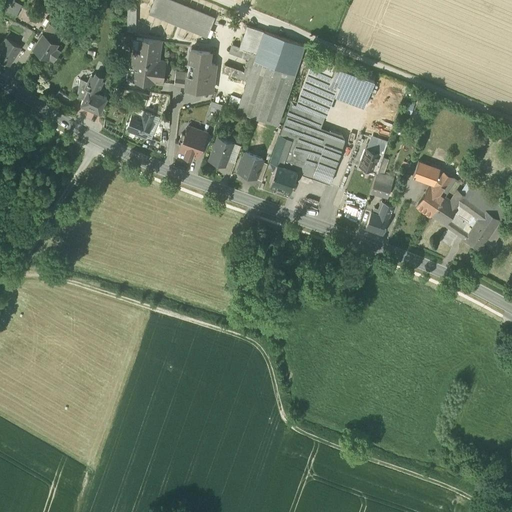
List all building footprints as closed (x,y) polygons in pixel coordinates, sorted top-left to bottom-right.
[(5,0),(0,10),(0,11),(13,19),(21,4),(13,0),(12,0),(5,0)] [(153,0),(149,12),(207,36),(214,17),(172,0),(153,0)] [(127,3),(127,28),(136,28),(136,3),(127,3)] [(21,39),(28,43),(35,31),(13,19),(8,27),(24,34),(21,39)] [(50,22),(47,26),(55,32),(57,29),(58,28),(50,22)] [(247,23),(238,47),(256,53),(265,30),(247,23)] [(42,33),(43,33),(58,43),(64,33),(57,29),(55,32),(47,26),(42,33)] [(304,43),(265,30),(256,53),(247,80),(237,109),(252,114),(277,122),(304,43)] [(55,47),(58,43),(43,33),(40,36),(38,38),(39,39),(33,47),(48,57),(49,55),(54,58),(59,49),(55,47)] [(0,46),(0,56),(10,63),(21,46),(6,36),(0,46)] [(128,77),(162,82),(163,70),(164,61),(159,60),(158,60),(161,41),(137,37),(133,66),(129,65),(128,65),(126,78),(128,78),(128,77)] [(23,44),(11,63),(17,67),(29,48),(23,44)] [(247,80),(256,53),(238,47),(231,44),(229,51),(248,58),(244,71),(225,64),(222,71),(247,80)] [(188,72),(207,75),(208,63),(210,51),(191,48),(188,72)] [(87,56),(99,58),(100,52),(88,49),(87,56)] [(229,51),(225,64),(244,71),(248,58),(229,51)] [(310,66),(333,74),(336,64),(337,62),(314,54),(310,66)] [(337,62),(336,64),(374,78),(376,74),(338,60),(337,62)] [(215,64),(208,63),(207,75),(213,76),(215,64)] [(363,106),(374,78),(336,64),(333,74),(340,77),(333,96),(363,106)] [(297,102),(319,111),(333,74),(310,66),(297,102)] [(205,89),(207,75),(188,72),(187,75),(186,86),(205,89)] [(174,84),(186,86),(187,75),(175,73),(174,84)] [(340,77),(333,74),(319,111),(325,113),(327,114),(333,96),(340,77)] [(85,87),(88,88),(97,92),(103,80),(91,75),(88,82),(85,87)] [(213,76),(207,75),(205,89),(212,89),(213,76)] [(77,95),(83,99),(88,88),(85,87),(88,82),(80,78),(77,95)] [(107,97),(97,92),(88,88),(83,99),(81,103),(99,111),(107,97)] [(71,98),(59,90),(56,95),(67,102),(71,98)] [(320,126),(325,113),(319,111),(297,102),(291,100),(286,113),(311,122),(310,123),(320,126)] [(414,104),(406,101),(403,111),(411,114),(414,104)] [(126,129),(146,136),(154,115),(144,111),(142,117),(132,113),(126,129)] [(297,170),(330,182),(345,139),(342,134),(320,126),(310,123),(311,122),(286,113),(280,133),(271,160),(277,163),(277,162),(297,169),(297,170)] [(379,121),(391,124),(393,117),(381,115),(379,121)] [(184,153),(191,155),(192,153),(198,155),(206,132),(188,125),(185,133),(182,132),(179,139),(182,140),(179,148),(185,150),(184,153)] [(371,134),(368,141),(386,148),(387,143),(385,139),(371,134)] [(209,159),(225,165),(233,142),(218,136),(209,159)] [(368,141),(366,148),(383,154),(386,148),(368,141)] [(359,166),(377,172),(383,154),(366,148),(359,166)] [(238,171),(256,178),(262,161),(263,158),(245,151),(238,171)] [(432,183),(434,184),(440,169),(440,168),(418,160),(412,176),(432,183)] [(256,178),(261,180),(267,163),(262,161),(256,178)] [(370,191),(388,196),(392,184),(390,183),(392,177),(383,174),(387,163),(382,161),(378,175),(376,174),(370,191)] [(269,183),(290,190),(297,170),(297,169),(277,162),(277,163),(269,183)] [(417,205),(432,215),(444,197),(448,192),(456,180),(440,169),(434,184),(432,183),(417,205)] [(460,191),(465,194),(471,184),(467,181),(460,191)] [(485,208),(499,218),(506,208),(489,196),(472,184),(471,184),(465,194),(465,195),(478,203),(485,208)] [(454,211),(459,205),(465,195),(465,194),(460,191),(458,189),(450,201),(444,197),(432,215),(445,224),(450,218),(454,211)] [(493,190),(489,196),(506,208),(507,209),(511,203),(493,190)] [(363,205),(366,198),(351,193),(348,200),(363,205)] [(478,203),(465,195),(459,205),(471,213),(478,203)] [(384,202),(379,215),(388,218),(393,205),(384,202)] [(478,203),(471,213),(472,214),(478,218),(485,208),(478,203)] [(454,211),(467,221),(472,214),(471,213),(459,205),(454,211)] [(477,220),(492,230),(499,218),(485,208),(478,218),(477,220)] [(463,227),(467,221),(454,211),(450,218),(452,220),(462,227),(463,227)] [(383,233),(388,218),(379,215),(371,212),(366,227),(383,233)] [(447,226),(457,233),(462,227),(452,220),(447,226)] [(465,238),(479,248),(485,239),(491,244),(497,235),(491,231),(492,230),(477,220),(469,232),(465,238)] [(463,227),(462,227),(457,233),(465,238),(469,232),(463,227)] [(440,238),(450,245),(457,235),(447,228),(440,238)] [(477,270),(487,275),(489,270),(480,265),(477,270)]
